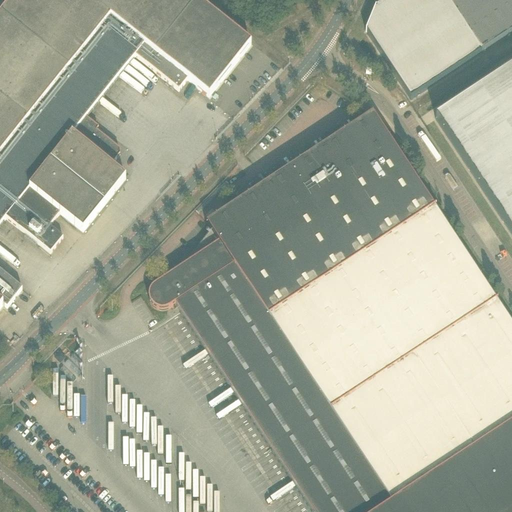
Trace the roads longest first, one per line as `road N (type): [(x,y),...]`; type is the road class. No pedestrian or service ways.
road 1 (tertiary): [(0,380),(315,54)]
road 2 (unclassified): [(511,297),(386,107),(315,54)]
